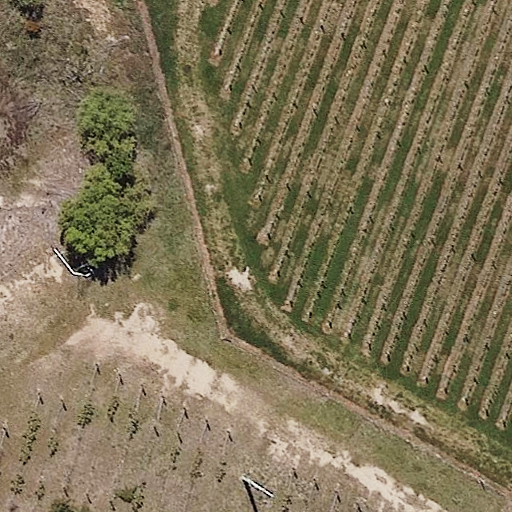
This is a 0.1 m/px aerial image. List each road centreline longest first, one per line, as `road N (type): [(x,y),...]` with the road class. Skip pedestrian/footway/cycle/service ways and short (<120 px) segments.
road 1 (track): [(511,464),(286,336),(246,296),(188,74),(188,0)]
road 2 (track): [(0,372),(90,297),(437,511)]
